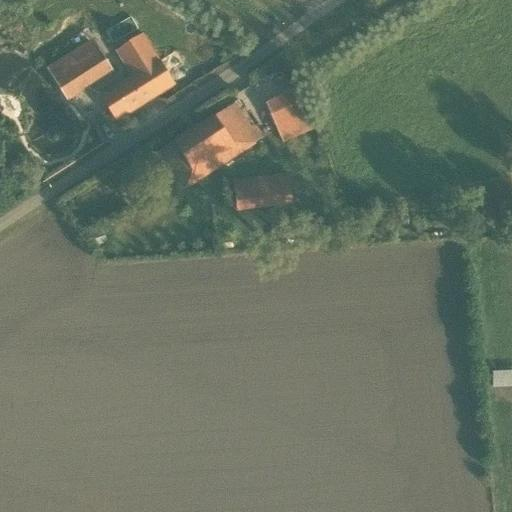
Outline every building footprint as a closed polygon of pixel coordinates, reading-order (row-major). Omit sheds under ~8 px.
[(102,98),(117,122),(174,85),(143,34),(116,51),(133,78),(102,98)] [(69,100),(77,94),(113,71),(100,51),(64,74),(56,79),(69,100)] [(307,122),(295,93),(267,105),(280,134),(307,122)] [(215,116),(152,157),(176,193),(231,158),(235,164),(243,158),(240,153),(261,139),(239,102),(215,116)] [(288,172),(234,181),(239,212),(293,203),(288,172)] [(489,370),(488,386),(510,387),(511,371),(489,370)]
